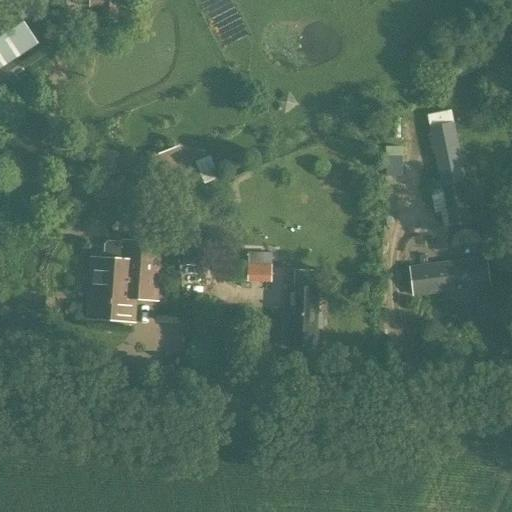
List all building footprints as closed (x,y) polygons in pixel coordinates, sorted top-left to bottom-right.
[(0,70),(16,60),(38,46),(8,0),(0,5),(0,70)] [(54,3),(52,0),(9,0),(23,22),(54,3)] [(0,88),(1,86),(24,72),(16,60),(0,70),(0,88)] [(451,111),(427,115),(429,127),(436,165),(448,227),(470,222),(463,183),(466,182),(454,122),(453,122),(451,111)] [(389,171),(403,170),(401,146),(387,147),(389,171)] [(161,199),(192,186),(176,148),(145,160),(161,199)] [(206,183),(220,178),(211,156),(197,161),(206,183)] [(120,243),(108,242),(103,247),(102,253),(97,260),(93,260),(89,319),(132,322),(134,300),(158,302),(162,243),(120,240),(120,243)] [(413,295),(489,286),(485,259),(427,266),(425,256),(419,257),(420,267),(410,268),(413,295)] [(322,329),(323,311),(316,311),(316,290),(290,289),(288,345),(316,346),(316,328),(322,329)] [(425,339),(424,365),(465,366),(466,340),(425,339)]
